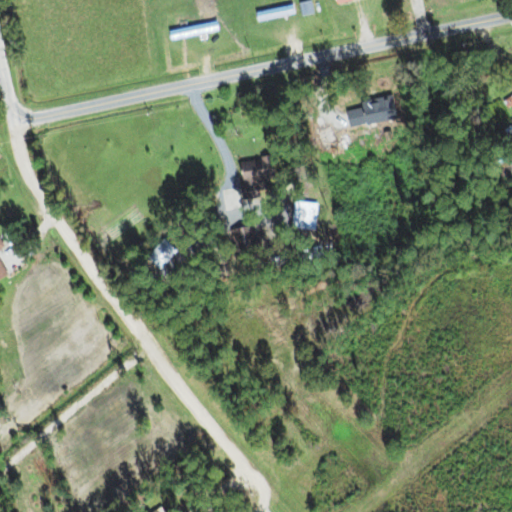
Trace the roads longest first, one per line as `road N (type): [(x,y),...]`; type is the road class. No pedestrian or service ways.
road 1 (residential): [(14,118),(511,13)]
road 2 (residential): [(14,118),(33,187),(256,476),(257,511)]
